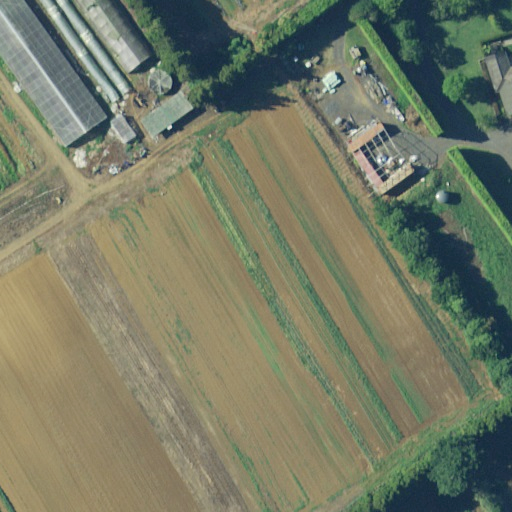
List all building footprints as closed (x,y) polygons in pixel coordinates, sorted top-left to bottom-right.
[(107,119),(28,0),(0,0),(0,49),(64,147),(107,119)] [(153,55),(115,0),(78,0),(129,72),(153,55)] [(511,66),(506,50),(485,57),(497,93),(500,91),(508,115),(511,113),(511,66)] [(387,129),(345,65),(310,88),(351,152),(387,129)] [(174,87),(171,72),(148,77),(151,90),(162,96),(166,89),(174,87)] [(139,136),(123,112),(111,121),(127,144),(139,136)]
